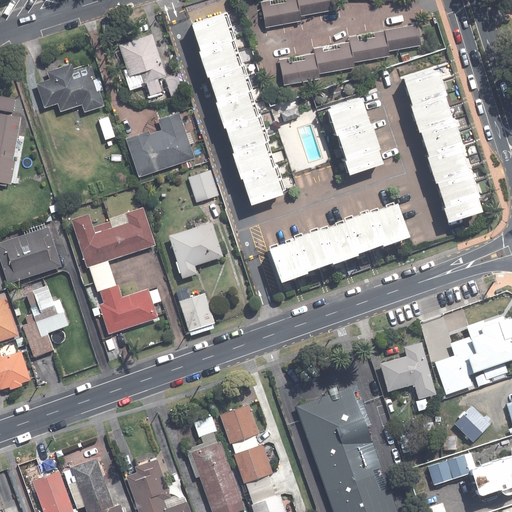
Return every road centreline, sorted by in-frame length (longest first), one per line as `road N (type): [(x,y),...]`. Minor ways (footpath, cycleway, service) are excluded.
road 1 (tertiary): [(0,430),(397,290)]
road 2 (primary): [(511,181),(457,0)]
road 3 (tertiary): [(397,290),(415,275),(511,239)]
